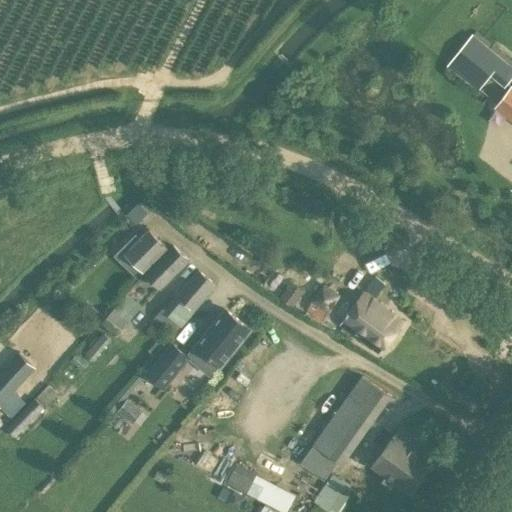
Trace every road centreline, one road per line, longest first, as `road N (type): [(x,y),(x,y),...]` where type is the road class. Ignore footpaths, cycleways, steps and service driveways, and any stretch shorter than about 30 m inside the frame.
road 1 (unclassified): [(511,286),(290,162),(164,140),(0,168)]
road 2 (unknown): [(496,445),(144,231)]
road 3 (track): [(133,145),(211,0)]
